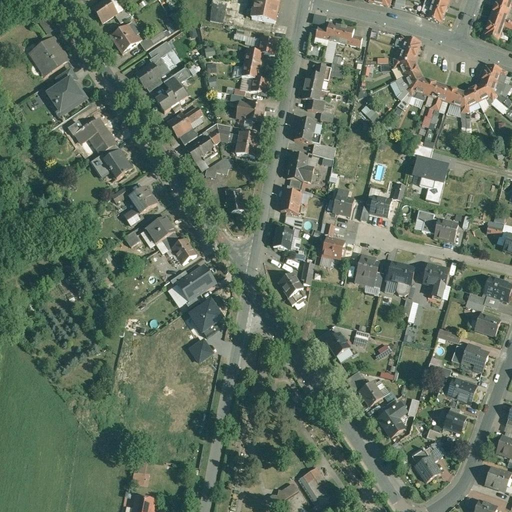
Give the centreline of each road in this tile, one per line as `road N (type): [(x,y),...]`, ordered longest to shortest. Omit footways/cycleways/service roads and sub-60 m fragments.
road 1 (residential): [(56,0),(249,291)]
road 2 (residential): [(302,1),(249,291)]
road 3 (residential): [(249,291),(406,511)]
road 4 (unclassified): [(205,511),(249,291)]
road 5 (residential): [(511,354),(471,470),(429,511)]
road 6 (residential): [(302,1),(458,40)]
road 7 (residential): [(511,272),(367,236)]
